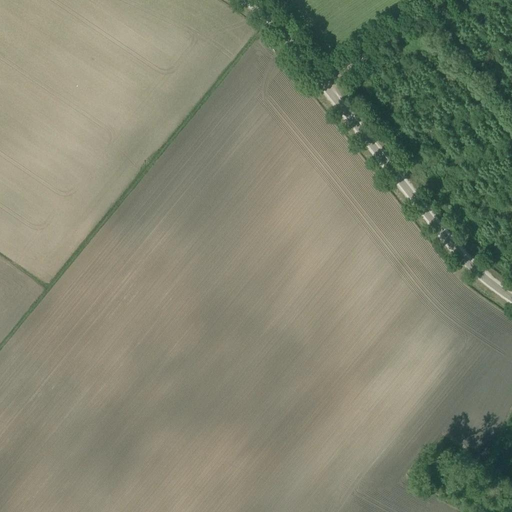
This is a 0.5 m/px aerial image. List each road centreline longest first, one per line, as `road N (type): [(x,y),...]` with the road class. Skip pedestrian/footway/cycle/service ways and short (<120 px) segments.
road 1 (unclassified): [(511,298),(462,256),(293,40),(251,0)]
road 2 (track): [(326,87),(445,0)]
